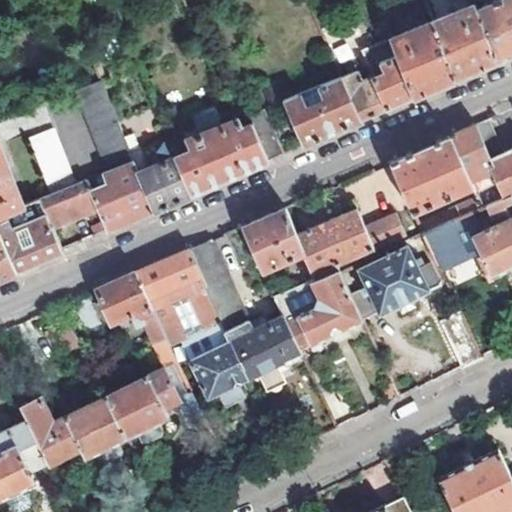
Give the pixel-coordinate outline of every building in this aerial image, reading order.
[(511,0),(501,0),(475,11),(495,61),(511,53),(511,0)] [(472,4),(432,21),(456,77),(489,63),(495,61),(475,11),(472,4)] [(380,12),(386,25),(405,17),(399,5),(383,12),(380,12)] [(45,6),(37,9),(40,18),(48,15),(45,6)] [(432,21),(391,38),(415,96),(421,93),(456,77),(432,21)] [(385,71),(374,76),(388,107),(409,98),(415,96),(391,38),(373,45),(385,71)] [(341,78),(360,120),(382,110),(388,107),(374,76),(371,71),(366,73),(368,79),(362,82),(357,71),(341,78)] [(285,100),(304,144),(311,141),(360,120),(341,78),(285,100)] [(101,80),(75,91),(108,169),(134,159),(131,150),(101,80)] [(193,148),(178,154),(194,191),(203,188),(269,159),(253,122),(243,127),(239,118),(225,123),(216,105),(201,111),(209,129),(189,138),(193,148)] [(249,114),(253,122),(269,159),(285,152),(266,107),(249,114)] [(488,119),(475,125),(494,168),(507,196),(510,195),(511,193),(511,148),(503,152),(488,119)] [(469,127),(450,136),(469,180),(494,168),(475,125),(469,127)] [(28,136),(45,184),(73,174),(55,126),(28,136)] [(442,139),(390,162),(402,187),(412,211),(471,186),(469,180),(450,136),(442,139)] [(131,150),(134,159),(155,209),(163,205),(194,191),(178,154),(152,165),(143,144),(131,150)] [(0,212),(24,203),(0,145),(0,212)] [(107,182),(90,189),(97,204),(109,229),(130,220),(155,209),(134,159),(108,169),(103,171),(107,182)] [(390,162),(375,168),(387,194),(402,187),(390,162)] [(86,178),(40,196),(52,223),(97,204),(90,189),(86,178)] [(473,236),(491,276),(511,266),(511,198),(510,195),(507,196),(487,205),(496,225),(473,236)] [(24,203),(0,212),(0,224),(17,269),(39,259),(62,249),(52,223),(40,196),(24,203)] [(418,222),(422,233),(460,216),(480,207),(476,197),(418,222)] [(356,207),(295,233),(304,252),(309,264),(316,279),(340,268),(338,263),(403,234),(394,213),(364,225),(356,207)] [(251,222),(242,226),(263,271),(304,252),(295,233),(284,208),(251,222)] [(463,223),(460,216),(422,233),(427,242),(437,264),(455,256),(449,242),(459,237),(455,227),(463,223)] [(0,276),(17,269),(0,224),(0,276)] [(211,239),(189,249),(223,321),(248,377),(258,372),(266,390),(272,388),(275,391),(278,389),(279,384),(283,382),(275,364),(284,360),(285,362),(297,357),(296,354),(300,353),(298,349),(282,315),(251,330),(211,239)] [(418,267),(408,244),(360,267),(369,285),(352,293),(363,318),(380,310),(381,312),(439,283),(428,262),(418,267)] [(165,259),(135,272),(166,339),(170,346),(181,341),(223,321),(189,249),(165,259)] [(316,279),(309,264),(296,270),(303,285),(312,281),(316,279)] [(301,286),(274,298),(282,315),(298,349),(363,318),(352,293),(340,268),(316,279),(312,281),(320,296),(316,307),(311,309),(301,286)] [(127,276),(96,289),(110,320),(133,310),(138,313),(130,317),(136,329),(143,326),(152,345),(166,339),(135,272),(127,276)] [(85,294),(70,300),(84,329),(99,322),(85,294)] [(479,357),(459,312),(440,322),(461,366),(466,364),(479,357)] [(248,377),(223,321),(181,341),(207,397),(218,391),(226,409),(247,398),(239,381),(248,377)] [(127,436),(135,433),(158,422),(168,416),(164,407),(177,401),(188,423),(202,417),(191,394),(180,399),(166,369),(177,363),(170,346),(166,339),(152,345),(164,369),(108,396),(127,436)] [(336,394),(323,401),(336,428),(349,421),(336,394)] [(83,457),(94,452),(116,442),(127,436),(108,396),(54,422),(43,399),(23,408),(29,421),(48,461),(49,464),(79,449),(83,457)] [(0,498),(4,497),(24,487),(35,481),(30,470),(48,461),(29,421),(0,434),(0,498)] [(162,431),(158,422),(135,433),(140,442),(145,442),(160,435),(162,431)] [(116,442),(94,452),(98,461),(105,462),(118,455),(120,451),(116,442)] [(233,447),(219,454),(231,479),(244,472),(233,447)] [(511,477),(499,451),(440,479),(456,511),(511,511),(511,510),(511,477)] [(24,487),(4,497),(10,510),(17,511),(29,505),(29,499),(24,487)] [(411,511),(405,497),(375,511),(411,511)]
